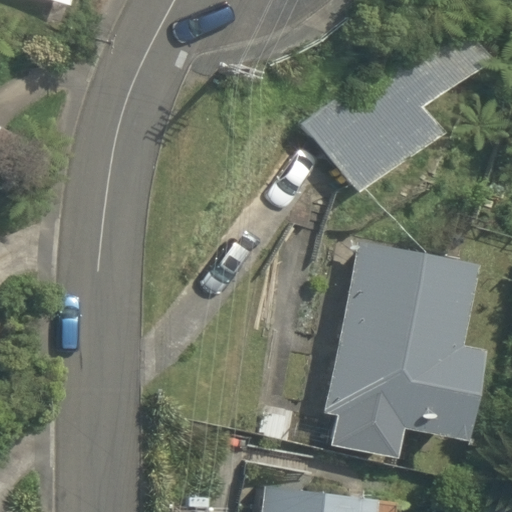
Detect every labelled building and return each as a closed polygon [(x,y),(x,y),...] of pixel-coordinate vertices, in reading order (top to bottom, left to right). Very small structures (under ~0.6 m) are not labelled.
[(74,0),(37,0),(71,11),(74,0)] [(296,119),(343,189),(426,130),(410,104),(474,58),(450,26),(381,75),(375,66),(296,119)] [(0,172),(17,139),(0,130),(0,172)] [(346,239),(312,409),(324,411),(318,442),(377,453),(382,422),(441,431),(458,342),(438,338),(454,257),(346,239)] [(252,511),(356,511),(358,495),(256,483),(252,511)] [(511,511),(511,499),(454,501),(454,511),(511,511)]
